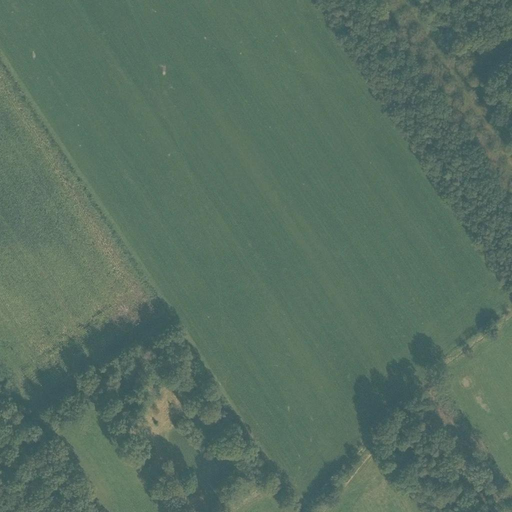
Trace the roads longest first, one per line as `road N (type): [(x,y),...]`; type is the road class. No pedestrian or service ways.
road 1 (track): [(387,0),(511,188)]
road 2 (track): [(511,164),(402,0)]
